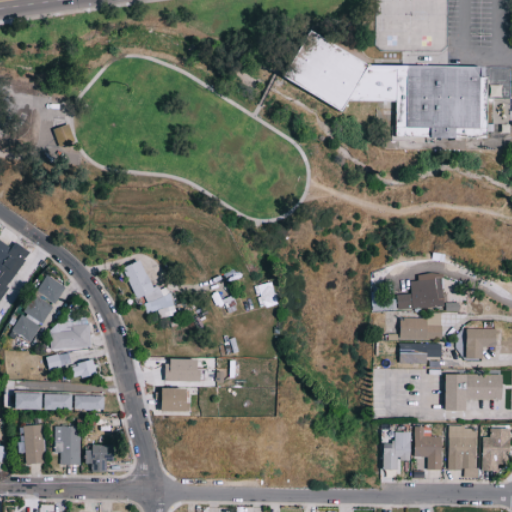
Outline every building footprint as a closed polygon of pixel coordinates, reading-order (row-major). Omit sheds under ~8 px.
[(308,33),(365,66),(481,66),(479,77),(489,78),(488,138),(394,136),(395,99),(348,101),(338,113),(281,77),(308,33)] [(66,123),(53,128),(59,145),(74,141),(66,123)] [(0,300),(30,251),(15,242),(11,248),(0,241),(0,300)] [(134,298),(141,296),(147,313),(172,305),(166,287),(154,291),(144,260),(124,266),(134,298)] [(398,309),(444,306),(442,273),(417,274),(418,280),(410,280),(411,294),(397,294),(398,309)] [(65,287),(46,275),(36,291),(55,303),(65,287)] [(23,312),(43,323),(52,307),(32,295),(23,312)] [(427,318),(399,318),(400,339),(442,338),(441,312),(427,312),(427,318)] [(12,344),(26,350),(38,324),(20,315),(12,331),(17,333),(12,344)] [(50,323),(50,348),(90,348),(89,322),(50,323)] [(495,328),(466,329),(466,358),(483,358),(482,347),(495,346),(495,328)] [(399,343),(399,363),(426,363),(426,356),(442,357),(442,344),(399,343)] [(199,381),(200,361),(165,359),(165,380),(199,381)] [(96,375),(94,361),(71,364),(73,378),(96,375)] [(447,374),(446,411),(468,411),(468,399),(504,399),(504,375),(447,374)] [(190,389),(163,388),(162,411),(189,412),(190,389)] [(41,409),(41,393),(16,392),(16,409),(41,409)] [(44,409),(71,410),(71,394),(44,393),(44,409)] [(73,410),(103,410),(103,396),(74,395),(73,410)] [(23,425),(23,435),(17,435),(18,452),(24,452),(25,463),(43,462),(41,424),(23,425)] [(54,452),(60,452),(60,464),(80,464),(80,426),(54,426),(54,452)] [(448,469),(475,469),(475,426),(448,426),(448,469)] [(442,437),(430,436),(430,427),(415,427),(414,456),(427,457),(426,469),(441,470),(442,437)] [(482,471),(498,471),(498,463),(509,463),(510,429),(490,428),(490,437),(483,437),(482,471)] [(411,432),(395,432),(394,443),(384,443),(384,470),(397,470),(398,460),(411,460),(411,432)] [(106,471),(106,460),(114,460),(114,446),(85,447),(86,463),(92,463),(92,472),(106,471)]
